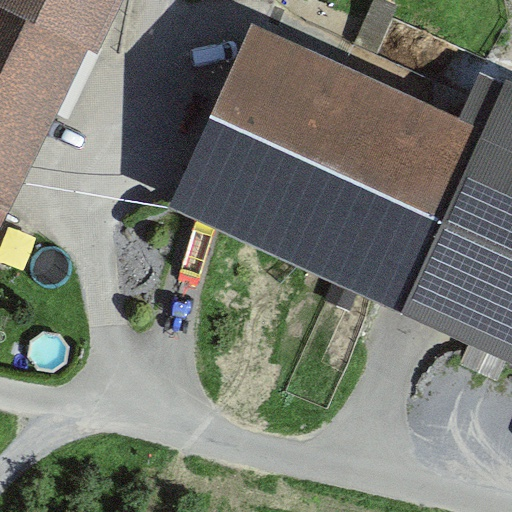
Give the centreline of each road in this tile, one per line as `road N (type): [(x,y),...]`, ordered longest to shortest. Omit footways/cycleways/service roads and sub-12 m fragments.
road 1 (unclassified): [(0,393),(356,464),(508,511)]
road 2 (track): [(130,414),(111,242),(127,151),(176,0)]
road 3 (unknown): [(356,464),(511,127)]
